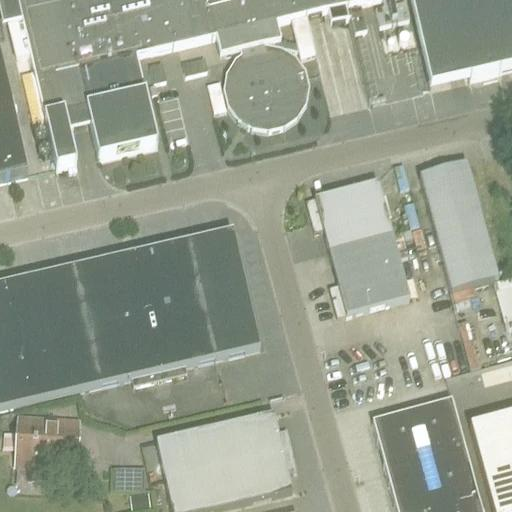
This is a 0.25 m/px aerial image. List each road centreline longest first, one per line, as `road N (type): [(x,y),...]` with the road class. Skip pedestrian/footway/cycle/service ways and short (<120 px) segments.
road 1 (unclassified): [(343,511),(256,179)]
road 2 (unclassified): [(0,238),(256,179)]
road 3 (unclassified): [(256,179),(511,118)]
